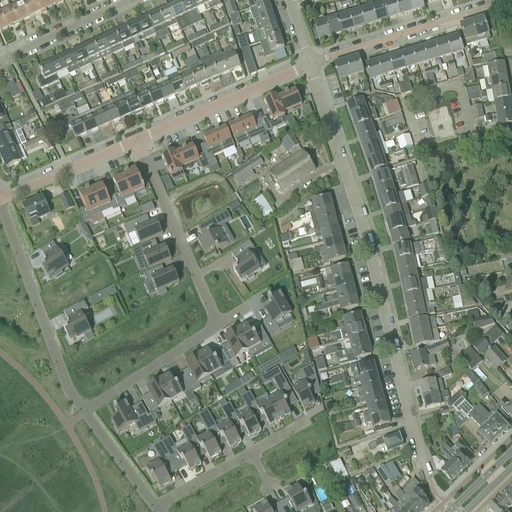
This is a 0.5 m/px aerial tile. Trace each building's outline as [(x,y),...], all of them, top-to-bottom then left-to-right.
[(40,13),(34,0),(31,0),(23,4),(29,18),(40,13)] [(48,0),(34,0),(40,13),(42,15),(46,13),(45,11),(52,8),(48,0)] [(199,16),(191,0),(185,0),(180,3),(186,16),(188,21),(199,16)] [(210,10),(204,0),(191,0),(199,16),(197,10),(204,7),(206,12),(210,10)] [(221,5),(219,0),(218,0),(204,0),(210,10),(221,5)] [(267,0),(243,0),(245,3),(247,2),(250,10),(268,3),(267,0)] [(411,12),(407,0),(397,0),(395,1),(400,16),(411,12)] [(420,0),(407,0),(411,12),(423,9),(420,0)] [(395,1),(384,4),(388,19),(400,16),(395,1)] [(186,16),(180,3),(169,8),(175,21),(186,16)] [(229,4),(225,6),(229,17),(237,14),(233,3),(229,4)] [(268,3),(250,10),(249,10),(253,21),(254,21),(272,15),(268,3)] [(29,18),(23,4),(12,9),(18,23),(29,18)] [(384,4),(372,8),(377,23),(388,19),(384,4)] [(175,21),(169,8),(158,13),(166,30),(177,25),(175,21)] [(372,8),(360,11),(365,27),(377,23),(372,8)] [(12,9),(1,14),(7,28),(18,23),(12,9)] [(360,11),(349,15),(354,30),(365,27),(360,11)] [(166,30),(158,13),(147,18),(155,35),(166,30)] [(272,15),(254,21),(257,32),(276,26),(272,15)] [(349,15),(337,19),(342,34),(354,30),(349,15)] [(147,18),(136,23),(144,40),(155,35),(147,18)] [(337,19),(326,22),(330,37),(342,34),(337,19)] [(484,19),(472,23),(478,43),(490,39),(484,19)] [(228,21),(217,26),(219,30),(229,26),(228,21)] [(326,22),(323,23),(314,26),(318,41),(330,37),(326,22)] [(144,40),(136,23),(126,28),(132,41),(137,38),(139,43),(144,40)] [(478,43),(472,23),(460,26),(466,47),(478,43)] [(276,26),(257,32),(261,43),(260,44),(280,37),(276,26)] [(132,41),(126,28),(115,33),(123,51),(134,46),(132,41)] [(229,33),(228,29),(215,35),(217,39),(229,33)] [(115,33),(104,38),(112,56),(123,51),(115,33)] [(202,41),(204,45),(215,40),(213,36),(202,41)] [(240,51),(248,48),(249,48),(245,36),(236,39),(240,51)] [(284,49),(280,37),(260,44),(265,59),(274,55),(273,53),(284,49)] [(458,37),(447,41),(451,55),(463,52),(458,37)] [(104,38),(93,43),(101,61),(112,56),(104,38)] [(204,45),(202,41),(191,46),(193,50),(204,45)] [(447,41),(435,45),(440,59),(451,55),(447,41)] [(101,61),(93,43),(82,48),(90,66),(101,61)] [(435,45),(424,48),(428,63),(440,59),(435,45)] [(82,48),(71,53),(80,71),(90,66),(82,48)] [(152,55),(153,59),(164,55),(161,48),(156,51),(157,53),(152,55)] [(251,59),(248,48),(240,51),(244,62),(249,76),(249,77),(256,74),(251,59)] [(424,48),(412,52),(417,66),(428,63),(424,48)] [(233,50),(221,55),(229,73),(240,68),(233,50)] [(417,66),(412,52),(401,55),(405,70),(417,66)] [(71,53),(61,58),(66,71),(69,76),(80,71),(71,53)] [(221,53),(209,58),(218,78),(229,73),(221,55),(221,53)] [(494,53),(483,57),(484,60),(484,65),(497,63),(494,53)] [(395,57),(389,59),(394,73),(405,70),(401,55),(400,56),(399,54),(394,55),(395,57)] [(153,59),(152,55),(144,59),(143,57),(140,59),(141,60),(142,64),(153,59)] [(483,57),(482,57),(483,61),(471,62),(473,68),(484,65),(484,60),(483,57)] [(61,58),(50,64),(56,76),(66,71),(61,58)] [(209,58),(198,63),(207,83),(212,81),(213,83),(219,80),(218,78),(209,58)] [(358,58),(346,62),(351,77),(357,75),(358,80),(364,79),(358,58)] [(394,73),(389,59),(378,62),(382,77),(394,73)] [(142,64),(141,60),(130,65),(132,69),(142,64)] [(351,77),(346,62),(334,65),(341,86),(346,84),(345,79),(351,77)] [(382,77),(378,62),(366,66),(370,81),(382,77)] [(207,83),(198,63),(187,68),(188,69),(196,87),(201,85),(202,88),(208,85),(207,83)] [(43,77),(37,80),(41,90),(58,82),(56,76),(50,64),(39,69),(43,77)] [(505,77),(503,65),(488,67),(490,80),(505,77)] [(145,66),(136,70),(138,74),(147,70),(145,66)] [(188,69),(177,74),(185,92),(196,87),(188,69)] [(138,74),(136,70),(128,74),(130,78),(138,74)] [(432,75),(431,70),(424,72),(429,87),(435,86),(434,81),(432,75)] [(466,79),(465,80),(462,80),(464,85),(475,82),(472,71),(470,71),(466,79)] [(185,92),(177,74),(166,79),(174,97),(185,92)] [(123,76),(115,80),(117,85),(125,81),(123,76)] [(505,77),(490,80),(484,81),(486,93),(492,91),(507,89),(505,77)] [(174,97),(166,79),(155,83),(163,102),(174,97)] [(117,85),(115,80),(106,84),(108,88),(117,85)] [(401,96),(412,93),(409,82),(403,84),(398,86),(401,96)] [(20,96),(13,83),(5,87),(12,100),(20,96)] [(163,102),(155,83),(144,87),(152,107),(163,102)] [(386,89),(385,84),(372,89),(374,93),(376,93),(377,95),(378,94),(381,94),(388,95),(386,89)] [(362,92),(361,92),(356,94),(358,99),(363,97),(370,95),(366,85),(361,87),(362,92)] [(140,97),(136,99),(141,111),(152,107),(144,87),(137,90),(140,97)] [(480,94),(479,87),(465,90),(467,96),(480,94)] [(507,89),(492,91),(495,103),(509,100),(507,89)] [(277,98),(276,99),(283,114),(302,106),(295,90),(277,98)] [(52,98),(42,103),(45,108),(66,99),(64,95),(63,91),(51,96),(52,97),(52,98)] [(276,97),(264,102),(273,122),(285,117),(283,114),(276,99),(277,98),(276,97)] [(390,103),(392,103),(390,99),(382,97),(382,101),(378,102),(380,107),(386,105),(390,104),(390,103)] [(130,116),(125,104),(122,98),(111,103),(114,109),(120,121),(124,119),(126,121),(130,119),(130,116)] [(141,111),(136,99),(125,104),(130,116),(135,114),(136,116),(142,113),(141,112),(141,111)] [(73,104),(71,100),(57,106),(61,114),(74,108),(73,104)] [(364,107),(362,100),(348,105),(352,117),(371,110),(369,105),(364,107)] [(509,100),(495,103),(497,115),(511,112),(509,100)] [(392,103),(390,103),(390,104),(386,105),(390,116),(394,115),(400,113),(396,101),(392,103)] [(111,103),(101,107),(101,108),(109,126),(120,121),(114,109),(111,103)] [(0,105),(0,130),(19,122),(10,126),(1,105),(0,105)] [(302,108),(306,119),(312,115),(308,105),(302,108)] [(483,118),(481,106),(471,108),(473,120),(483,118)] [(101,108),(90,112),(98,131),(109,126),(101,108)] [(371,110),(352,117),(356,128),(370,123),(377,121),(373,110),(371,110)] [(90,112),(79,117),(87,135),(98,131),(90,112)] [(511,113),(511,112),(497,115),(499,127),(511,124),(511,113)] [(400,113),(394,115),(395,120),(384,125),(379,127),(381,132),(386,131),(404,124),(400,113)] [(251,116),(240,121),(249,141),(258,137),(262,145),(269,142),(265,133),(260,121),(254,123),(251,116)] [(87,135),(79,117),(72,120),(71,119),(67,121),(66,123),(68,129),(70,128),(75,140),(87,135)] [(266,118),(260,120),(266,133),(271,130),(266,118)] [(0,154),(0,156),(14,149),(26,144),(20,131),(22,130),(22,129),(24,128),(28,122),(27,119),(19,122),(0,130),(0,154)] [(476,129),(485,127),(483,119),(474,120),(476,129)] [(235,123),(228,126),(237,147),(249,141),(240,121),(238,121),(237,121),(238,122),(235,123),(235,122),(235,123)] [(374,135),(370,123),(356,128),(360,140),(374,135)] [(215,132),(213,132),(222,153),(234,148),(225,127),(218,130),(218,131),(216,132),(215,131),(215,132)] [(206,144),(200,147),(203,155),(209,168),(216,165),(213,157),(222,153),(213,132),(203,137),(206,144)] [(292,151),(298,146),(291,135),(284,139),(292,151)] [(374,135),(360,140),(364,151),(378,146),(374,135)] [(24,150),(41,142),(47,147),(49,152),(53,150),(46,136),(22,146),(24,150)] [(378,146),(364,151),(368,163),(382,158),(389,155),(388,151),(386,143),(378,146)] [(174,154),(180,170),(181,169),(198,162),(202,171),(209,168),(203,155),(198,157),(192,146),(174,154)] [(20,163),(14,149),(0,156),(6,169),(20,163)] [(173,152),(161,157),(169,174),(170,178),(170,177),(172,182),(184,177),(181,169),(180,170),(174,154),(173,152)] [(298,179),(313,169),(302,153),(269,174),(282,193),(300,182),(298,179)] [(386,169),(382,158),(368,163),(372,174),(386,169)] [(403,180),(415,177),(411,165),(399,168),(403,180)] [(135,169),(123,174),(124,176),(133,195),(144,190),(135,169)] [(391,184),(387,172),(373,177),(376,189),(391,184)] [(124,176),(113,181),(119,194),(113,197),(119,209),(125,207),(123,202),(134,197),(133,195),(124,176)] [(418,186),(415,177),(403,180),(406,190),(418,186)] [(391,184),(376,189),(380,200),(394,196),(391,184)] [(91,190),(91,191),(101,214),(112,210),(113,212),(119,209),(113,197),(108,199),(102,186),(91,190)] [(423,199),(431,197),(428,186),(418,189),(421,200),(423,199)] [(90,188),(78,194),(85,209),(79,212),(85,224),(91,221),(90,219),(101,214),(91,191),(91,190),(90,188)] [(67,194),(59,198),(65,212),(73,209),(67,194)] [(394,196),(380,200),(383,211),(405,205),(405,204),(402,194),(394,196)] [(263,196),(252,203),(264,220),(274,212),(263,196)] [(434,208),(431,197),(423,199),(426,210),(431,209),(434,208)] [(329,198),(312,202),(314,208),(308,209),(309,214),(331,208),(329,198)] [(43,199),(32,204),(30,203),(26,204),(25,206),(23,207),(29,222),(36,218),(37,221),(50,215),(43,199)] [(152,204),(139,209),(142,216),(154,210),(152,204)] [(405,205),(383,211),(387,223),(401,219),(409,216),(405,205)] [(331,208),(309,214),(312,225),(318,223),(334,219),(331,208)] [(431,209),(426,210),(424,211),(428,222),(434,220),(431,209)] [(203,239),(198,242),(205,255),(215,249),(216,251),(227,245),(218,229),(231,222),(226,213),(199,228),(199,229),(200,229),(205,238),(203,239)] [(409,216),(401,219),(387,223),(390,234),(405,230),(415,227),(414,224),(409,222),(408,217),(409,217),(409,216)] [(51,220),(57,233),(65,230),(59,217),(51,220)] [(145,218),(123,227),(127,236),(132,248),(140,245),(140,246),(162,236),(156,222),(150,225),(148,226),(145,218)] [(334,219),(318,223),(319,228),(313,229),(314,234),(337,229),(334,219)] [(84,223),(76,227),(82,236),(88,232),(84,223)] [(291,230),(289,225),(280,230),(282,234),(291,230)] [(432,236),(438,234),(435,225),(429,226),(432,236)] [(339,239),(337,229),(314,234),(316,240),(322,238),(323,243),(339,239)] [(405,230),(390,234),(394,246),(408,242),(405,230)] [(281,245),(290,243),(288,236),(279,238),(281,245)] [(339,239),(323,243),(325,248),(318,250),(320,255),(342,249),(339,239)] [(437,253),(443,252),(439,239),(434,240),(437,253)] [(153,242),(139,249),(149,271),(171,261),(165,247),(157,251),(153,242)] [(249,242),(231,254),(240,268),(233,272),(241,284),(247,280),(248,282),(254,278),(253,276),(260,271),(248,253),(254,250),(249,242)] [(48,264),(41,268),(49,280),(55,276),(56,278),(62,274),(61,272),(68,267),(52,243),(40,251),(48,264)] [(417,244),(409,246),(395,249),(397,261),(412,258),(420,256),(417,244)] [(342,249),(320,255),(323,267),(329,265),(329,263),(345,259),(342,249)] [(445,259),(443,252),(437,253),(439,261),(445,259)] [(505,261),(511,259),(511,252),(498,255),(499,262),(505,261)] [(412,258),(397,261),(400,273),(414,270),(420,269),(418,257),(412,258)] [(304,272),(300,260),(289,263),(293,275),(304,272)] [(347,267),(331,271),(330,269),(324,271),(327,283),(350,277),(347,267)] [(159,269),(145,275),(148,282),(151,281),(156,294),(157,293),(159,298),(167,294),(165,290),(179,284),(173,270),(164,274),(165,274),(162,275),(159,269)] [(417,282),(414,270),(400,273),(402,285),(417,282)] [(350,277),(327,283),(329,288),(335,287),(336,291),(352,287),(350,277)] [(320,279),(315,280),(300,284),(302,289),(311,287),(312,287),(317,286),(321,284),(320,279)] [(417,282),(402,285),(405,296),(425,292),(428,292),(425,280),(417,282)] [(460,297),(469,296),(464,286),(457,287),(460,297)] [(113,287),(88,300),(92,308),(117,295),(113,287)] [(352,287),(336,291),(337,296),(331,298),(333,303),(355,297),(352,287)] [(428,304),(425,292),(405,296),(407,308),(428,304)] [(269,320),(263,323),(271,336),(279,331),(275,323),(291,314),(280,294),(268,301),(272,308),(265,312),(268,318),(269,320)] [(476,306),(469,296),(460,297),(462,310),(476,306)] [(355,297),(333,303),(301,311),(304,324),(316,321),(314,314),(328,311),(328,310),(340,307),(341,312),(358,307),(355,297)] [(87,344),(94,340),(90,333),(80,314),(87,310),(83,302),(63,313),(71,328),(63,332),(70,344),(83,337),(87,344)] [(429,311),(428,304),(407,308),(410,320),(434,315),(433,310),(429,311)] [(477,311),(469,313),(471,322),(479,320),(477,311)] [(158,313),(144,322),(150,332),(165,323),(158,313)] [(339,326),(339,329),(334,330),(335,333),(362,326),(360,315),(343,320),(345,325),(339,326)] [(426,320),(410,323),(412,329),(411,330),(412,336),(428,332),(437,330),(434,318),(426,320)] [(472,323),(474,332),(494,325),(488,319),(472,323)] [(112,340),(119,351),(148,334),(141,323),(112,340)] [(246,326),(236,331),(248,352),(268,341),(261,328),(255,331),(251,333),(246,326)] [(362,326),(340,332),(341,336),(343,341),(343,342),(365,336),(362,326)] [(495,327),(483,338),(490,345),(502,335),(495,327)] [(428,332),(412,336),(413,341),(414,342),(415,348),(436,343),(439,343),(437,330),(428,332)] [(236,331),(226,337),(230,345),(220,351),(221,353),(222,353),(228,364),(228,363),(248,352),(236,331)] [(365,336),(343,342),(345,352),(368,346),(365,336)] [(316,338),(305,341),(307,351),(319,348),(316,338)] [(479,356),(489,347),(483,340),(473,349),(479,356)] [(429,368),(435,366),(433,356),(440,353),(440,354),(449,350),(446,343),(425,352),(410,355),(414,372),(429,368)] [(371,356),(368,346),(345,352),(349,364),(355,362),(355,360),(371,356)] [(79,360),(85,374),(112,361),(105,348),(79,360)] [(293,348),(277,357),(278,358),(281,364),(282,365),(297,355),(293,348)] [(333,348),(324,351),(325,357),(335,355),(333,349),(333,348)] [(469,349),(460,357),(471,372),(482,363),(481,362),(470,349),(469,349)] [(506,362),(494,349),(485,356),(497,370),(506,362)] [(208,351),(197,357),(209,377),(220,371),(223,376),(232,371),(228,363),(228,364),(222,353),(221,353),(212,358),(211,357),(208,351)] [(189,371),(181,376),(182,377),(182,378),(183,378),(190,391),(191,394),(201,389),(199,386),(211,379),(209,377),(197,357),(187,362),(191,370),(189,371)] [(278,358),(265,365),(268,371),(281,364),(278,358)] [(324,362),(316,364),(318,372),(326,370),(324,362)] [(355,366),(350,367),(353,380),(375,374),(373,364),(355,368),(355,366)] [(304,383),(292,389),(304,410),(315,404),(310,397),(319,392),(320,392),(313,365),(298,373),(304,383)] [(440,373),(442,379),(451,375),(449,369),(440,373)] [(331,379),(331,383),(340,382),(339,372),(323,372),(323,380),(331,379)] [(375,374),(353,380),(355,385),(361,384),(362,389),(378,384),(375,374)] [(280,394),(268,400),(280,421),(291,415),(287,408),(297,402),(281,375),(272,380),(280,394)] [(169,376),(159,382),(170,402),(190,391),(183,378),(182,378),(173,383),(172,382),(169,376)] [(159,382),(148,387),(153,395),(142,401),(150,414),(153,412),(170,402),(159,382)] [(237,382),(223,391),(226,396),(241,388),(237,382)] [(434,385),(434,382),(420,385),(423,398),(443,393),(441,386),(438,387),(437,385),(434,385)] [(488,395),(479,382),(473,386),(483,400),(488,395)] [(378,384),(362,389),(363,394),(357,395),(359,400),(381,394),(378,384)] [(456,395),(456,394),(446,404),(451,409),(452,408),(460,400),(461,399),(464,396),(460,391),(456,395)] [(443,393),(423,398),(426,410),(440,407),(444,406),(443,400),(449,399),(447,392),(443,393)] [(249,393),(240,398),(248,412),(248,411),(256,425),(256,424),(265,419),(270,427),(280,421),(268,400),(257,407),(249,393)] [(384,404),(381,394),(359,400),(360,405),(366,404),(367,409),(384,404)] [(461,399),(460,400),(452,408),(458,414),(467,405),(461,399)] [(224,401),(218,405),(221,409),(226,406),(224,401)] [(511,403),(508,407),(503,401),(498,406),(508,417),(509,416),(511,419),(511,403)] [(113,419),(110,421),(118,434),(134,425),(141,421),(145,430),(155,424),(154,422),(150,415),(148,416),(141,404),(130,410),(126,403),(113,410),(118,417),(113,420),(113,419)] [(221,409),(220,409),(228,423),(236,436),(245,431),(246,432),(250,438),(260,432),(257,426),(256,425),(248,411),(248,412),(237,418),(234,412),(229,404),(226,406),(221,409)] [(384,404),(367,409),(369,414),(363,415),(364,420),(386,414),(384,404)] [(479,407),(474,412),(499,438),(508,429),(496,416),(492,420),(490,418),(490,419),(479,407)] [(207,411),(198,417),(208,434),(216,447),(225,442),(226,444),(230,449),(240,443),(237,438),(236,436),(228,423),(217,429),(207,411)] [(499,438),(474,412),(468,416),(480,428),(481,430),(477,434),(489,447),(499,438)] [(389,425),(386,414),(364,420),(365,425),(372,424),(373,429),(389,425)] [(350,424),(341,427),(342,432),(351,430),(350,424)] [(189,427),(180,432),(188,445),(196,459),(196,458),(205,453),(206,455),(210,461),(220,455),(217,449),(216,447),(208,434),(197,440),(189,427)] [(455,427),(448,431),(452,439),(459,435),(455,427)] [(398,435),(375,443),(367,446),(369,452),(385,446),(387,453),(403,447),(398,435)] [(169,438),(161,443),(176,470),(185,464),(186,466),(190,472),(201,466),(197,460),(196,458),(196,459),(188,445),(177,452),(169,438)] [(160,461),(146,469),(152,480),(154,478),(155,479),(154,479),(160,489),(171,483),(167,477),(166,475),(176,470),(161,443),(152,448),(160,461)] [(447,446),(443,450),(464,470),(472,462),(462,453),(465,450),(459,443),(458,444),(452,450),(447,446)] [(350,455),(348,449),(336,453),(339,460),(350,455)] [(434,458),(432,459),(436,472),(440,472),(451,483),(464,470),(443,450),(440,453),(449,463),(446,466),(442,462),(440,464),(435,459),(434,458)] [(347,477),(339,461),(330,466),(335,475),(336,474),(340,481),(347,477)] [(357,472),(354,463),(344,467),(348,476),(357,472)] [(392,480),(383,466),(376,471),(385,485),(392,480)] [(409,492),(405,497),(421,511),(423,511),(427,508),(427,505),(424,501),(425,500),(419,494),(420,493),(416,489),(419,486),(413,481),(406,489),(409,492)] [(511,485),(501,496),(511,508),(511,507),(511,485)] [(280,505),(280,506),(283,511),(299,511),(312,505),(306,495),(304,496),(298,486),(285,493),(289,500),(280,506),(280,505)] [(315,492),(322,511),(325,511),(331,510),(323,489),(315,492)] [(355,496),(349,500),(351,505),(358,502),(355,496)] [(507,511),(511,508),(501,496),(487,510),(489,511),(507,511)] [(399,502),(397,505),(404,511),(421,511),(405,497),(399,502)]
